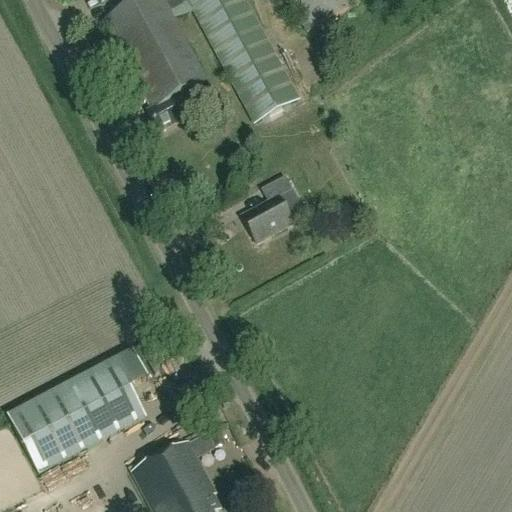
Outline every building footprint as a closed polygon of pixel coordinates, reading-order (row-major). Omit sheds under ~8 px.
[(147,0),(103,24),(133,79),(152,112),(147,114),(160,136),(163,135),(163,134),(197,116),(185,94),(206,83),(172,21),(168,15),(183,7),(179,0),(147,0)] [(299,102),(242,0),(185,0),(188,4),(192,12),(256,126),(299,102)] [(355,0),(288,0),(307,33),(358,5),(355,0)] [(188,4),(183,7),(168,15),(172,21),(184,17),(192,12),(188,4)] [(268,205),(241,220),(256,247),(292,227),(278,201),(292,193),(285,180),(261,193),(268,205)] [(130,392),(147,383),(131,352),(6,419),(36,477),(144,420),(130,392)] [(170,399),(176,395),(173,390),(167,394),(170,399)] [(218,511),(212,498),(214,497),(187,445),(158,460),(185,511),(218,511)] [(185,511),(158,460),(130,475),(149,511),(185,511)]
